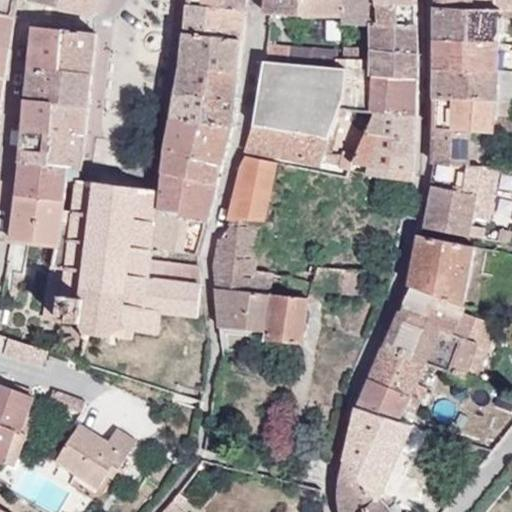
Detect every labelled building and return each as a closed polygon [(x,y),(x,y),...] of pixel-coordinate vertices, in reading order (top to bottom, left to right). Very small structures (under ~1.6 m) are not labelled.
[(183,0),(182,26),(237,34),(240,1),(226,0),(183,0)] [(362,0),(338,0),(338,8),(338,14),(362,14),(362,0)] [(362,0),(362,14),(371,14),(371,0),(362,0)] [(371,0),(371,14),(413,14),(412,0),(371,0)] [(497,21),(499,0),(434,0),(434,32),(496,37),(497,21)] [(414,23),(413,14),(371,14),(370,44),(414,44),(414,23)] [(27,21),(24,60),(47,62),(52,24),(27,21)] [(52,24),(47,62),(83,65),(88,27),(52,24)] [(236,51),(237,34),(182,26),(180,54),(178,60),(235,68),(236,51)] [(496,37),(434,32),(433,61),(466,63),(493,64),(496,37)] [(415,56),(414,44),(370,44),(370,54),(369,67),(414,70),(415,56)] [(368,105),(369,67),(370,54),(335,52),(335,62),(334,74),(305,74),(264,67),(262,89),(253,116),(329,128),(336,103),(368,105)] [(24,60),(22,93),(78,100),(83,65),(47,62),(24,60)] [(232,96),(235,68),(178,60),(173,87),(232,96)] [(466,63),(433,61),(433,76),(432,88),(464,92),(466,63)] [(493,64),(466,63),(464,92),(490,94),(493,64)] [(411,109),(414,70),(369,67),(368,105),(411,109)] [(231,106),(232,96),(173,87),(169,112),(228,122),(231,106)] [(464,92),(432,88),(431,119),(466,122),(488,124),(489,109),(490,94),(464,92)] [(22,93),(21,122),(75,130),(78,100),(22,93)] [(368,111),(368,105),(336,103),(329,128),(253,116),(243,142),(247,143),(355,161),(357,155),(368,111)] [(407,175),(411,109),(368,105),(368,111),(357,155),(377,157),(376,166),(407,175)] [(221,155),(228,122),(169,112),(164,137),(164,144),(221,155)] [(466,122),(431,119),(431,137),(429,155),(465,157),(466,122)] [(19,146),(18,157),(61,162),(72,162),(73,147),(75,130),(21,122),(19,146)] [(216,177),(221,155),(164,144),(162,165),(216,177)] [(246,149),(226,214),(258,217),(260,217),(278,156),(246,149)] [(465,157),(429,155),(426,177),(431,178),(424,222),(464,230),(470,186),(462,184),(464,163),(465,157)] [(18,157),(14,189),(55,195),(58,179),(61,162),(18,157)] [(69,181),(70,173),(72,162),(61,162),(58,179),(69,181)] [(159,202),(207,214),(216,177),(162,165),(161,182),(159,202)] [(198,307),(203,283),(202,258),(150,244),(156,181),(70,173),(69,181),(67,203),(61,261),(60,274),(57,307),(83,311),(90,326),(86,332),(86,339),(111,341),(115,335),(112,327),(119,316),(158,322),(162,304),(198,307)] [(14,189),(9,230),(49,237),(47,258),(61,261),(67,203),(55,202),(55,195),(14,189)] [(201,246),(207,214),(159,202),(157,234),(201,246)] [(217,267),(218,285),(255,291),(258,217),(226,214),(229,219),(222,228),(215,251),(217,267)] [(413,283),(460,301),(474,241),(418,230),(407,281),(413,283)] [(42,305),(57,307),(60,274),(61,261),(47,258),(42,305)] [(365,295),(366,273),(319,267),(310,299),(332,305),(336,292),(365,295)] [(454,326),(460,301),(413,283),(404,309),(400,307),(384,342),(423,358),(428,359),(442,364),(464,373),(479,337),(454,326)] [(274,318),(278,294),(255,291),(218,285),(222,320),(249,325),(272,328),(274,318)] [(307,321),(309,298),(278,294),(274,318),(307,321)] [(271,337),(305,341),(305,340),(307,321),(274,318),(272,328),(271,337)] [(222,320),(223,338),(247,341),(249,325),(222,320)] [(32,340),(3,331),(0,342),(0,346),(27,355),(32,340)] [(378,354),(370,377),(410,390),(413,383),(423,358),(384,342),(378,354)] [(438,374),(442,364),(428,359),(425,369),(438,374)] [(235,384),(247,387),(249,373),(221,368),(219,381),(235,384)] [(0,445),(9,427),(12,428),(32,385),(0,370),(0,445)] [(370,377),(361,403),(398,416),(404,406),(414,410),(422,386),(413,383),(410,390),(370,377)] [(219,381),(218,391),(233,394),(235,384),(219,381)] [(379,491),(400,469),(413,421),(398,416),(361,403),(347,467),(379,491)] [(56,448),(98,476),(107,463),(115,468),(141,433),(122,420),(111,433),(79,414),(56,448)] [(9,427),(0,445),(0,460),(4,462),(19,431),(12,428),(9,427)] [(399,511),(379,491),(347,467),(344,477),(340,505),(343,511),(399,511)] [(441,490),(452,500),(462,487),(452,477),(441,490)] [(431,502),(440,511),(441,511),(452,500),(441,490),(431,502)] [(180,495),(165,511),(204,511),(180,495)] [(0,511),(24,511),(0,497),(0,511)]
